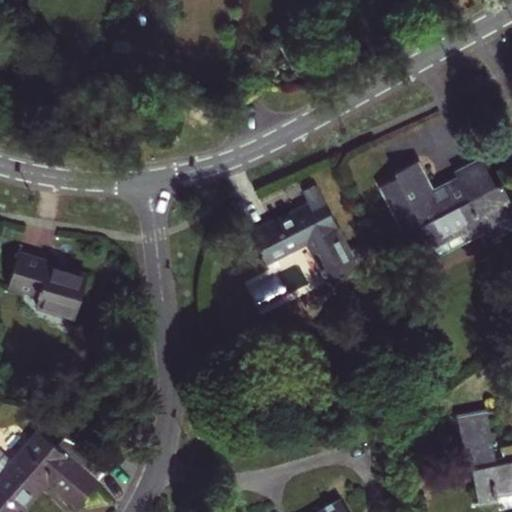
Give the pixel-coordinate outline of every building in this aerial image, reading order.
[(288,35),(273,43),(289,73),(304,65),(288,35)] [(490,240),(511,227),(511,204),(500,182),(496,184),(481,155),(453,170),(456,176),(441,184),(446,194),(439,198),(434,188),(418,160),(395,172),(397,177),(378,188),(411,247),(428,238),(434,249),(459,236),(463,243),(486,231),(490,240)] [(441,184),(434,188),(439,198),(446,194),(441,184)] [(253,235),(267,264),(290,253),(289,249),(310,238),(323,262),(318,265),(326,281),(357,266),(336,226),(339,224),(324,193),(308,201),(310,206),(253,235)] [(75,317),(88,276),(53,265),(54,260),(19,249),(8,284),(42,296),(39,305),(75,317)] [(511,446),(503,448),(505,457),(498,458),(488,409),(457,415),(466,463),(471,463),(479,506),(499,503),(498,496),(511,493),(511,446)] [(58,442),(40,427),(12,459),(0,472),(0,511),(11,511),(18,505),(22,509),(47,481),(76,507),(99,482),(95,479),(108,463),(90,447),(60,447),(56,444),(58,442)] [(348,511),(341,497),(313,511),(348,511)]
